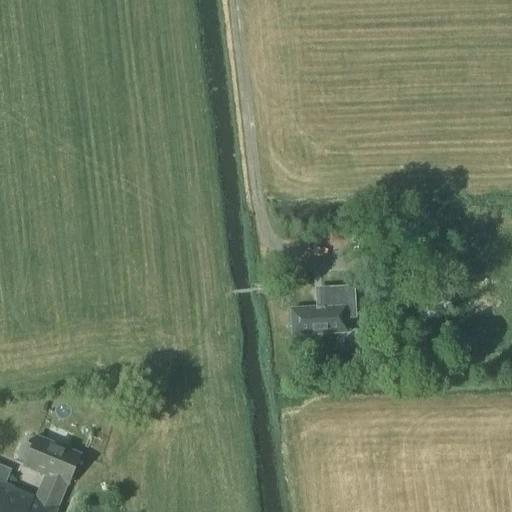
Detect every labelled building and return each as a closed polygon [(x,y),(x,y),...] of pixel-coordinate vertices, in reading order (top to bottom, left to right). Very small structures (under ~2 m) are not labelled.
[(499,298),(498,284),(480,285),(481,299),(499,298)] [(322,308),(290,310),(292,336),(346,332),(345,314),(355,314),(353,286),(321,288),(322,308)] [(390,292),(391,310),(409,310),(408,292),(390,292)] [(23,467),(68,485),(80,455),(35,437),(31,447),(25,445),(21,447),(17,455),(19,460),(25,462),(23,467)] [(56,511),(58,508),(57,508),(66,485),(45,477),(36,499),(4,486),(9,471),(0,467),(0,511),(56,511)]
